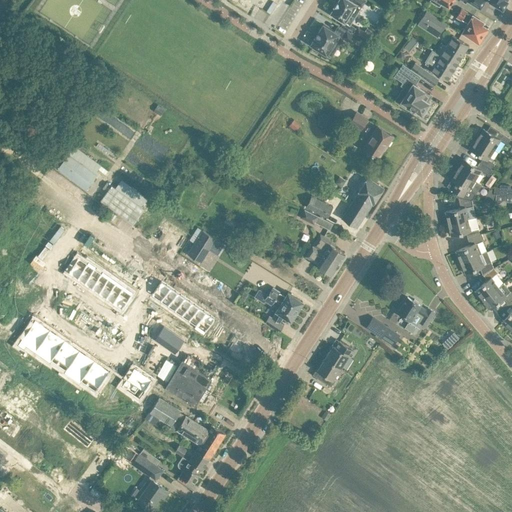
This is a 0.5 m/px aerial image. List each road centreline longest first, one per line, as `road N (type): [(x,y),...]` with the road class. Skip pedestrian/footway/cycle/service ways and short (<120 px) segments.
road 1 (residential): [(293,361),(41,185)]
road 2 (secondary): [(195,511),(293,361)]
road 3 (secondary): [(293,361),(378,227)]
road 4 (residential): [(511,366),(448,288),(436,252)]
